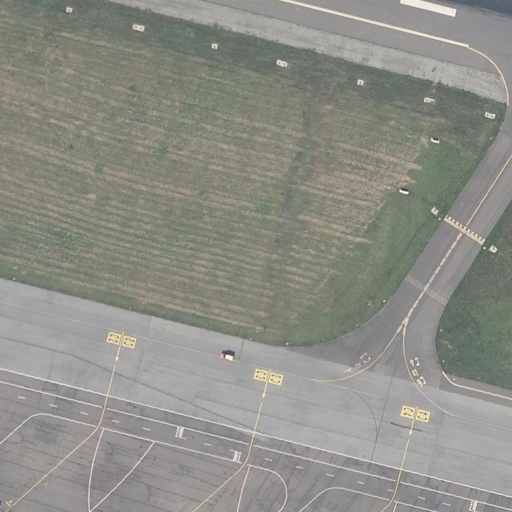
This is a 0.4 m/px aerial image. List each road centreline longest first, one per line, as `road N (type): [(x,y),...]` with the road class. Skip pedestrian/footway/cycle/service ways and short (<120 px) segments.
road 1 (unclassified): [(32,399),(331,474)]
road 2 (unclassified): [(331,474),(488,511)]
